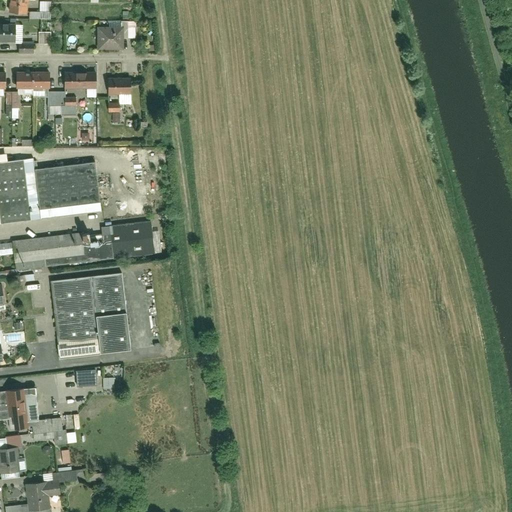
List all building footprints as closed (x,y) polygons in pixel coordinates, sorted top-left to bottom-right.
[(37,10),(48,11),(48,1),(37,0),(37,10)] [(94,42),(123,44),(123,34),(134,35),(136,14),(108,12),(107,22),(96,21),(94,42)] [(0,16),(0,37),(13,37),(13,43),(32,44),(32,37),(21,37),(22,16),(0,16)] [(36,31),(36,41),(48,41),(48,32),(36,31)] [(93,81),(92,63),(57,64),(57,83),(45,83),(45,90),(44,98),(59,99),(59,108),(75,108),(74,89),(60,89),(60,82),(93,81)] [(45,64),(13,64),(13,81),(6,81),(5,99),(19,100),(19,91),(45,90),(45,83),(45,64)] [(106,92),(129,92),(129,69),(100,69),(99,106),(109,106),(109,114),(116,114),(116,97),(106,97),(106,92)] [(0,218),(99,206),(92,153),(34,160),(33,151),(0,154),(0,218)] [(11,261),(153,241),(148,210),(102,216),(105,236),(78,240),(75,224),(7,233),(11,261)] [(55,351),(128,343),(119,264),(46,272),(55,351)] [(53,438),(65,436),(61,404),(36,408),(31,376),(0,381),(0,413),(7,412),(9,422),(29,419),(31,433),(51,430),(53,438)] [(113,377),(101,377),(101,388),(113,387),(113,377)] [(70,415),(73,428),(79,426),(77,413),(70,415)] [(0,469),(22,466),(17,427),(0,429),(0,469)] [(68,462),(66,449),(58,450),(60,463),(68,462)] [(0,498),(0,511),(40,511),(51,510),(49,493),(57,492),(55,476),(74,473),(72,465),(46,469),(46,474),(19,478),(22,496),(0,498)]
